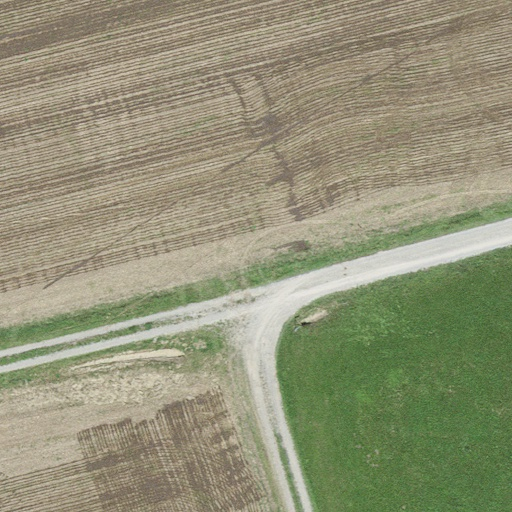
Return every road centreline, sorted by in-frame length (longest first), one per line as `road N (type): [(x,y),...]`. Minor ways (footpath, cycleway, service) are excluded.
road 1 (track): [(0,368),(247,314),(511,235)]
road 2 (track): [(247,314),(302,511)]
